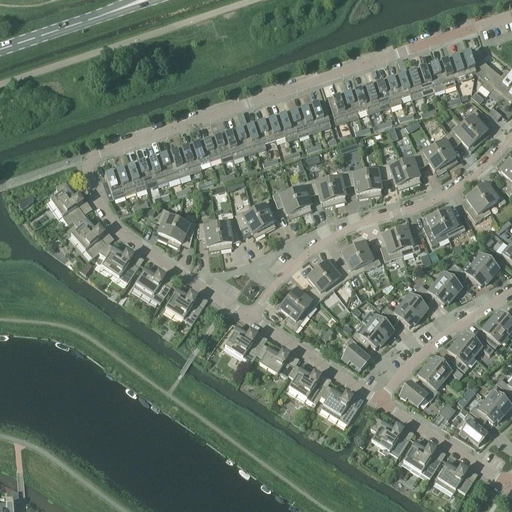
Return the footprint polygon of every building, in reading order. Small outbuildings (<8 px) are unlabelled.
[(458,60),(447,64),(454,83),(476,76),(471,61),(469,56),(465,58),(464,55),(457,57),(458,60)] [(476,59),(471,61),(476,76),(485,84),(482,87),(499,102),(511,86),(511,79),(506,75),(502,80),(476,59)] [(447,64),(437,67),(445,92),(456,88),(454,83),(447,64)] [(437,67),(426,71),(434,95),(445,92),(437,67)] [(426,71),(415,75),(423,99),(434,95),(426,71)] [(415,75),(404,78),(411,98),(410,98),(412,103),(423,99),(415,75)] [(404,78),(393,82),(400,101),(410,98),(411,98),(404,78)] [(393,82),(382,85),(390,110),(402,106),(400,101),(393,82)] [(382,85),(371,89),(380,113),(390,110),(382,85)] [(511,86),(499,102),(508,110),(511,106),(511,86)] [(371,89),(361,93),(367,112),(368,117),(380,113),(371,89)] [(361,93),(350,96),(356,116),(357,116),(367,112),(361,93)] [(474,95),(470,100),(478,107),(483,102),(474,95)] [(350,96),(339,100),(347,124),(358,120),(357,116),(356,116),(350,96)] [(347,124),(339,100),(328,104),(336,128),(347,124)] [(323,105),(312,109),(320,133),(331,129),(323,105)] [(312,109),(301,112),(309,137),(320,133),(312,109)] [(488,115),(497,123),(501,118),(492,110),(488,115)] [(301,112),(290,116),(298,140),(309,137),(301,112)] [(460,124),(480,146),(490,137),(489,137),(479,127),(484,123),(474,112),(469,117),(461,125),(460,124)] [(290,116),(279,120),(286,139),(285,140),(287,144),(298,140),(290,116)] [(279,120),(269,123),(275,143),(285,140),(286,139),(279,120)] [(269,123),(258,127),(264,147),(275,143),(269,123)] [(451,133),(447,137),(456,149),(461,144),(471,154),(470,154),(471,155),(480,146),(460,124),(460,125),(452,133),(451,133)] [(258,127),(247,131),(255,155),(266,151),(264,147),(258,127)] [(247,131),(236,134),(244,159),(255,155),(247,131)] [(236,134),(225,138),(233,162),(244,159),(236,134)] [(432,146),(431,146),(447,172),(458,165),(458,164),(457,164),(450,153),(456,149),(447,137),(442,140),(442,141),(432,147),(432,146)] [(225,138),(214,141),(221,161),(220,161),(222,166),(233,162),(225,138)] [(214,141),(203,145),(210,165),(220,161),(221,161),(214,141)] [(203,145),(193,149),(199,168),(200,168),(210,165),(203,145)] [(422,153),(416,156),(423,170),(429,166),(436,178),(447,172),(431,146),(431,147),(422,153)] [(193,149),(182,152),(190,177),(201,173),(200,168),(199,168),(193,149)] [(182,152),(171,156),(179,180),(190,177),(182,152)] [(171,156),(160,160),(168,184),(179,180),(171,156)] [(400,162),(399,162),(409,190),(421,186),(421,185),(416,172),(423,170),(416,156),(410,158),(411,158),(400,162)] [(319,158),(306,162),(308,168),(320,165),(319,158)] [(160,160),(149,163),(156,183),(155,183),(157,188),(168,184),(160,160)] [(388,166),(382,168),(386,183),(393,180),(397,193),(397,194),(409,190),(399,162),(399,163),(388,166)] [(511,167),(506,162),(497,171),(497,172),(498,172),(508,181),(504,186),(506,188),(503,191),(510,200),(511,198),(511,167)] [(149,163),(138,167),(145,187),(145,186),(155,183),(156,183),(149,163)] [(138,167),(128,170),(136,195),(147,191),(145,186),(145,187),(138,167)] [(365,171),(364,171),(369,200),(382,198),(382,197),(381,197),(379,184),(386,183),(382,168),(376,169),(376,170),(365,171)] [(128,170),(117,174),(125,198),(136,195),(128,170)] [(350,173),(345,174),(349,189),(355,188),(357,202),(369,200),(364,171),(364,172),(353,173),(350,173)] [(125,198),(117,174),(105,178),(108,185),(102,186),(106,196),(109,204),(125,198)] [(327,179),(334,208),(347,204),(346,204),(343,191),(349,189),(345,174),(338,176),(327,179)] [(315,182),(308,184),(312,198),(318,197),(322,210),(321,210),(322,211),(334,208),(327,179),(326,179),(327,179),(316,182),(315,182)] [(290,190),(290,191),(300,218),(312,214),(312,213),(307,200),(312,198),(308,184),(301,187),(290,191),(290,190)] [(484,184),(474,191),(491,216),(491,215),(488,211),(497,204),(500,209),(506,205),(497,192),(492,196),(484,185),(485,184),(484,184)] [(67,229),(72,226),(84,218),(78,209),(83,205),(79,199),(76,201),(66,186),(56,189),(58,197),(50,203),(67,229)] [(300,218),(290,191),(289,191),(279,195),(272,198),(278,212),(283,209),(288,222),(288,223),(300,218)] [(491,216),(474,191),(463,199),(464,199),(472,210),(467,214),(475,226),(481,222),(490,215),(490,216),(491,216)] [(18,204),(21,212),(34,204),(33,202),(34,201),(33,199),(18,204)] [(251,209),(251,210),(265,236),(276,230),(276,229),(269,217),(275,214),(267,201),(261,204),(261,205),(251,210),(251,209)] [(447,209),(436,214),(449,241),(449,240),(459,235),(459,236),(465,233),(459,219),(453,222),(447,209)] [(265,236),(251,210),(250,210),(251,210),(241,216),(241,215),(236,218),(241,232),(247,229),(254,241),(253,241),(254,242),(265,236)] [(156,241),(168,246),(180,219),(179,220),(169,215),(163,212),(157,225),(162,228),(157,241),(156,240),(156,241)] [(449,241),(436,214),(424,220),(425,220),(429,229),(424,232),(432,249),(438,246),(448,241),(449,241)] [(92,261),(99,255),(98,255),(106,248),(99,241),(104,237),(99,231),(97,233),(84,218),(72,226),(78,232),(72,237),(92,261)] [(180,219),(168,246),(179,252),(180,251),(179,251),(185,238),(191,241),(192,241),(195,226),(191,224),(190,225),(180,220),(180,219)] [(216,223),(215,223),(220,253),(233,251),(233,250),(232,250),(230,237),(237,236),(237,235),(232,221),(227,222),(216,224),(216,223)] [(220,253),(215,223),(215,224),(204,226),(199,226),(198,242),(199,242),(206,241),(208,254),(207,254),(207,255),(220,253)] [(508,223),(502,228),(505,232),(511,227),(508,223)] [(406,227),(393,231),(402,260),(403,259),(414,255),(414,256),(420,254),(416,239),(410,241),(405,228),(406,228),(406,227)] [(505,232),(502,228),(496,233),(499,237),(505,232)] [(402,260),(393,231),(381,235),(381,236),(382,236),(386,249),(380,251),(385,265),(391,263),(402,259),(402,260)] [(485,247),(488,250),(494,244),(490,241),(485,247)] [(363,242),(351,248),(364,275),(364,274),(374,269),(374,270),(380,267),(374,253),(368,256),(363,243),(363,242)] [(98,255),(99,255),(107,261),(101,269),(128,287),(140,268),(140,267),(138,270),(130,265),(133,260),(127,255),(125,257),(108,246),(106,248),(98,255)] [(346,266),(339,269),(347,282),(353,280),(353,279),(363,274),(363,275),(364,275),(351,248),(339,253),(340,254),(346,266)] [(511,251),(510,249),(502,258),(511,266),(511,251)] [(439,262),(435,253),(429,256),(431,261),(433,265),(439,262)] [(481,257),(473,267),(490,281),(498,272),(497,270),(500,266),(486,254),(482,258),(481,257)] [(325,262),(315,270),(333,294),(334,293),(333,293),(342,286),(347,282),(339,269),(334,274),(325,263),(325,262)] [(490,281),(473,267),(466,276),(454,266),(450,271),(464,283),(468,279),(480,289),(483,286),(485,287),(490,281)] [(314,289),(308,294),(319,305),(324,301),(324,300),(333,293),(333,294),(315,270),(305,278),(305,279),(306,278),(314,289)] [(133,290),(151,302),(160,307),(172,288),(170,291),(162,286),(165,280),(158,276),(157,278),(146,271),(133,290)] [(444,276),(436,286),(453,300),(461,290),(460,289),(463,285),(448,273),(445,277),(444,276)] [(453,300),(436,286),(429,295),(420,288),(416,293),(430,305),(434,300),(443,308),(446,305),(448,306),(453,300)] [(293,290),(285,300),(307,318),(307,319),(308,319),(315,309),(319,305),(308,294),(304,299),(293,291),(293,290)] [(193,306),(197,301),(190,297),(189,299),(178,292),(165,311),(192,328),(202,312),(193,306)] [(410,298),(402,308),(419,322),(427,312),(425,310),(429,306),(414,294),(411,299),(410,298)] [(307,318),(285,300),(277,310),(290,320),(284,327),(294,335),(300,328),(300,327),(307,319),(307,318)] [(419,322),(402,308),(395,316),(386,309),(382,314),(396,326),(400,322),(409,330),(412,326),(414,328),(419,322)] [(357,311),(353,316),(358,319),(361,315),(357,311)] [(376,319),(368,329),(385,343),(393,333),(391,332),(395,328),(380,316),(377,320),(376,319)] [(495,318),(490,324),(507,338),(511,332),(511,321),(510,324),(500,316),(497,320),(495,318)] [(507,338),(490,324),(482,334),(484,335),(481,339),(495,351),(498,347),(499,348),(507,338)] [(348,337),(352,332),(346,327),(342,332),(348,337)] [(385,343),(368,329),(361,338),(356,334),(352,339),(366,351),(370,347),(375,351),(378,348),(380,349),(385,343)] [(251,366),(257,358),(256,358),(261,350),(253,345),(256,339),(250,335),(248,337),(237,330),(225,349),(251,366)] [(321,341),(326,345),(333,335),(329,332),(321,341)] [(461,339),(456,346),(473,360),(481,351),(489,358),(494,353),(479,341),(476,345),(466,337),(463,341),(461,339)] [(342,362),(348,366),(350,364),(361,373),(369,363),(361,357),(365,353),(350,341),(346,346),(351,350),(344,359),(344,360),(342,362)] [(473,360),(456,346),(448,355),(454,360),(450,364),(465,376),(469,371),(466,368),(473,360)] [(287,381),(289,379),(288,379),(293,371),(293,370),(285,365),(288,360),(282,356),(280,358),(263,347),(261,350),(256,358),(257,358),(262,362),(259,367),(277,378),(278,376),(287,381)] [(431,364),(426,370),(443,384),(450,375),(459,383),(463,378),(449,366),(445,370),(436,362),(433,366),(431,364)] [(315,408),(321,399),(320,399),(325,391),(317,386),(320,381),(314,376),(312,379),(295,367),(293,370),(293,371),(288,379),(289,379),(294,382),(289,391),(315,408)] [(423,384),(420,388),(434,400),(438,395),(436,393),(443,384),(426,370),(418,380),(423,384)] [(511,385),(509,389),(500,382),(496,387),(510,399),(511,396),(511,385)] [(434,400),(420,388),(417,392),(409,386),(401,396),(402,397),(400,399),(406,403),(407,401),(418,410),(426,401),(430,405),(434,400)] [(320,399),(321,399),(326,403),(321,411),(347,428),(358,412),(349,406),(352,401),(346,397),(344,399),(327,388),(325,391),(320,399)] [(493,396),(486,405),(503,419),(511,409),(506,404),(509,400),(495,388),(490,393),(493,396)] [(460,401),(456,405),(462,410),(466,406),(460,401)] [(503,419),(486,405),(479,413),(474,409),(470,414),(484,426),(487,422),(493,427),(496,423),(498,425),(503,419)] [(439,415),(443,419),(451,410),(446,406),(439,415)] [(451,410),(443,419),(448,423),(455,414),(451,410)] [(462,435),(460,438),(466,441),(467,439),(478,448),(487,438),(479,432),(483,428),(468,416),(464,421),(469,425),(461,434),(462,435)] [(371,432),(377,436),(371,444),(398,461),(410,442),(409,442),(408,444),(399,439),(403,434),(396,430),(395,432),(377,421),(371,432)] [(431,460),(435,454),(428,450),(427,452),(415,445),(403,465),(430,482),(442,462),(441,462),(440,465),(431,460)] [(435,485),(453,497),(456,491),(465,497),(472,486),(463,480),(467,475),(460,471),(459,473),(447,466),(435,485)]
